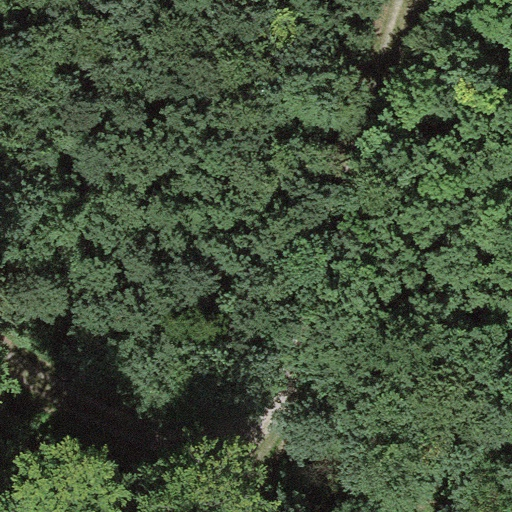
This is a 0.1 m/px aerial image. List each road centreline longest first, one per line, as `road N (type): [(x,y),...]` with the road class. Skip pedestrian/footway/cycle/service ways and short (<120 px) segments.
road 1 (track): [(0,366),(147,443),(227,448),(262,408),(292,354),(404,0)]
road 2 (track): [(213,511),(227,448),(284,485),(341,498),(424,483),(511,437)]
